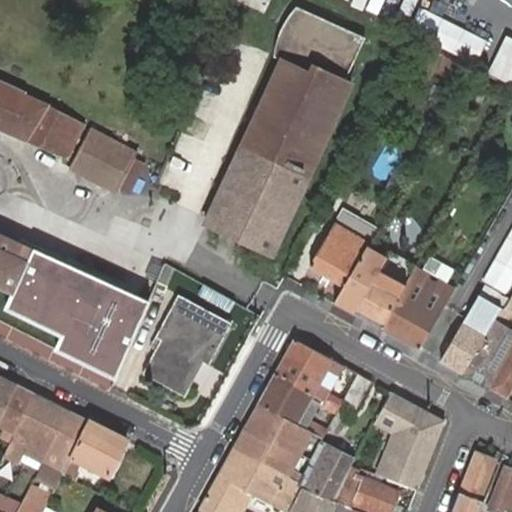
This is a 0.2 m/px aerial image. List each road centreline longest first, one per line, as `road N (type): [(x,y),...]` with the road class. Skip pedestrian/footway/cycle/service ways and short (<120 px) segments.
road 1 (residential): [(204,453),(288,317),(472,412)]
road 2 (residential): [(0,349),(204,453)]
